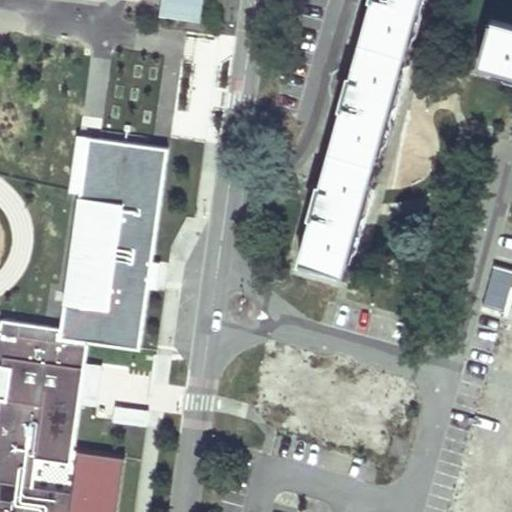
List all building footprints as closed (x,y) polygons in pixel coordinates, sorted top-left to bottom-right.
[(202,23),(203,0),(161,0),(160,19),(202,23)] [(417,0),(372,0),(298,260),(343,271),(417,0)] [(511,25),(490,20),(478,62),(511,71),(511,25)] [(179,77),(98,65),(93,99),(174,111),(179,77)] [(139,349),(153,249),(168,148),(88,137),(60,337),(139,349)] [(10,322),(0,321),(0,363),(4,364),(10,322)] [(397,387),(276,355),(263,399),(385,432),(397,387)] [(109,425),(112,401),(115,377),(81,373),(75,420),(109,425)] [(147,427),(149,411),(115,407),(113,423),(147,427)] [(116,511),(124,459),(102,456),(80,453),(73,497),(0,486),(0,511),(116,511)]
